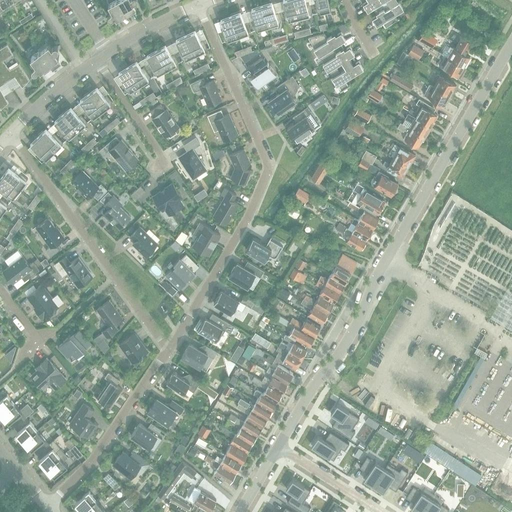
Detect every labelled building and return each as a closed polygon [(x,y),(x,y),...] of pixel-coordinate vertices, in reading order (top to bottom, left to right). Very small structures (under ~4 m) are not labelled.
[(0,0),(0,9),(14,0),(0,0)] [(112,10),(110,12),(109,13),(108,14),(108,15),(108,16),(109,17),(110,18),(111,18),(112,18),(113,17),(115,15),(117,18),(127,12),(119,0),(113,0),(108,3),(112,10)] [(119,0),(127,12),(137,6),(134,1),(135,0),(119,0)] [(299,17),(294,0),(283,0),(286,10),(283,11),(286,20),(289,20),(289,19),(299,17)] [(294,0),(299,17),(308,14),(308,15),(312,14),(310,4),(307,5),(305,0),(294,0)] [(314,0),(317,12),(321,12),(321,11),(330,9),(331,9),(328,0),(314,0)] [(368,11),(373,8),(380,3),(385,10),(398,2),(396,0),(367,0),(368,0),(363,4),(368,11)] [(380,3),(373,8),(377,15),(372,18),(376,26),(382,22),(385,27),(398,19),(395,14),(404,9),(399,1),(398,2),(385,10),(380,3)] [(268,3),(262,5),(268,25),(278,22),(278,23),(281,22),(278,12),(275,13),(272,3),(271,3),(272,3),(268,4),(268,3)] [(268,25),(262,5),(256,7),(256,8),(253,9),(252,9),(255,19),(252,20),(255,30),(259,29),(259,28),(268,25)] [(237,14),(231,16),(238,36),(247,32),(251,31),(247,22),(244,23),(241,13),(240,13),(237,15),(237,14)] [(238,36),(231,16),(225,18),(225,19),(222,20),(221,20),(224,27),(221,28),(225,41),(229,39),(238,36)] [(423,30),(418,39),(430,46),(435,38),(423,30)] [(192,32),(186,35),(195,54),(204,50),(207,48),(203,39),(200,41),(196,31),(195,31),(195,32),(192,33),(192,32)] [(308,37),(315,48),(314,49),(318,56),(319,56),(324,62),(337,54),(336,53),(332,47),(346,39),(341,32),(336,35),(335,33),(327,38),(324,33),(308,37)] [(195,54),(186,35),(180,38),(180,39),(177,40),(176,40),(181,50),(178,51),(183,60),(186,58),(195,54)] [(448,57),(466,67),(469,61),(468,61),(470,57),(465,54),(471,42),(462,36),(456,49),(450,46),(447,45),(442,54),(448,57)] [(49,43),(40,50),(50,63),(59,56),(56,52),(58,50),(58,49),(59,48),(59,47),(58,47),(58,46),(57,45),(56,45),(55,45),(54,45),(52,47),(49,43)] [(324,62),(323,63),(327,71),(328,70),(333,77),(332,78),(339,74),(338,73),(346,69),(342,62),(345,59),(345,60),(355,54),(350,46),(345,49),(340,43),(332,47),(336,53),(337,54),(324,62)] [(408,52),(419,58),(424,50),(413,43),(408,52)] [(7,44),(0,48),(0,70),(7,81),(14,76),(22,87),(30,79),(19,63),(10,69),(3,60),(13,54),(7,44)] [(162,47),(156,50),(167,68),(175,64),(179,62),(174,53),(171,55),(166,45),(165,46),(166,46),(163,48),(162,47)] [(250,45),(243,48),(245,54),(252,51),(250,45)] [(438,52),(431,47),(429,51),(436,55),(438,52)] [(243,48),(235,51),(237,57),(245,54),(243,48)] [(36,64),(33,66),(33,67),(32,67),(32,68),(32,69),(32,70),(33,70),(33,71),(34,71),(35,71),(36,71),(37,71),(39,68),(41,70),(50,63),(40,50),(30,57),(36,64)] [(167,68),(156,50),(151,53),(151,54),(148,56),(148,55),(147,56),(153,65),(150,67),(155,75),(158,73),(167,68)] [(409,55),(403,52),(397,63),(403,67),(409,55)] [(262,57),(250,65),(254,70),(253,70),(254,72),(255,71),(256,73),(251,76),(258,86),(276,74),(267,61),(265,62),(262,57)] [(466,67),(448,57),(445,62),(441,61),(439,65),(459,76),(461,73),(462,74),(466,67)] [(339,74),(332,78),(336,85),(337,84),(341,90),(349,86),(345,80),(364,68),(359,61),(354,64),(353,62),(348,65),(345,60),(345,59),(342,62),(346,69),(338,73),(339,74)] [(133,63),(128,67),(139,85),(148,79),(151,77),(146,69),(143,71),(137,62),(134,64),(133,63)] [(208,63),(201,66),(203,71),(210,68),(208,63)] [(201,66),(193,70),(196,75),(203,71),(201,66)] [(139,85),(128,67),(122,70),(123,71),(120,73),(120,72),(119,73),(125,82),(123,84),(128,92),(131,90),(139,85)] [(391,79),(410,90),(413,85),(394,73),(391,79)] [(297,87),(300,86),(292,75),(276,87),(280,92),(271,98),(273,102),(270,103),(274,109),(275,109),(277,112),(279,111),(280,111),(281,113),(295,103),(294,102),(294,101),(296,99),(293,96),(294,95),(293,94),(295,93),(297,89),(297,87)] [(180,76),(173,80),(176,85),(183,81),(180,76)] [(440,76),(434,86),(450,95),(456,85),(440,76)] [(382,77),(375,89),(380,92),(384,85),(386,86),(389,81),(382,77)] [(208,105),(222,99),(216,87),(217,86),(214,80),(206,83),(204,78),(191,83),(194,91),(201,88),(208,105)] [(173,80),(166,84),(169,89),(176,85),(173,80)] [(424,94),(428,97),(444,106),(450,95),(434,86),(429,84),(424,94)] [(94,89),(89,93),(102,110),(110,104),(110,105),(113,102),(107,94),(104,96),(98,88),(97,88),(95,90),(94,89)] [(382,95),(372,90),(367,97),(378,103),(382,95)] [(153,92),(146,96),(149,101),(156,97),(153,92)] [(102,110),(89,93),(84,97),(84,98),(82,100),(81,100),(87,109),(85,111),(91,119),(94,116),(102,110)] [(146,96),(139,100),(143,105),(149,101),(146,96)] [(340,99),(333,97),(331,103),(338,105),(340,99)] [(411,108),(408,112),(415,116),(430,125),(431,125),(437,115),(425,108),(428,104),(419,98),(416,103),(422,106),(418,113),(411,108)] [(169,138),(179,131),(173,123),(174,122),(167,111),(166,112),(160,104),(150,111),(156,119),(154,120),(161,131),(163,130),(169,138)] [(359,107),(354,115),(367,123),(372,115),(359,107)] [(68,110),(63,114),(77,130),(84,124),(87,122),(81,114),(79,116),(72,108),(71,108),(69,111),(68,110)] [(297,121),(287,128),(296,140),(314,128),(319,124),(311,112),(309,113),(305,108),(294,116),(297,121)] [(223,140),(238,134),(229,113),(223,116),(221,110),(208,115),(215,131),(218,129),(223,140)] [(415,116),(408,112),(406,116),(413,120),(409,127),(426,137),(432,126),(431,125),(430,125),(415,116)] [(77,130),(63,114),(58,118),(59,119),(56,121),(55,121),(62,130),(60,132),(67,139),(69,137),(77,130)] [(117,117),(110,122),(114,127),(120,121),(117,117)] [(364,128),(350,121),(345,130),(359,137),(364,128)] [(110,122),(104,128),(108,132),(114,127),(110,122)] [(409,127),(402,123),(400,122),(397,127),(403,131),(404,130),(407,131),(403,138),(418,147),(424,136),(425,137),(426,137),(409,127)] [(43,131),(39,136),(53,151),(60,144),(61,145),(63,142),(56,135),(54,137),(47,129),(46,130),(44,132),(43,131)] [(53,151),(39,136),(34,140),(35,141),(32,144),(32,143),(31,144),(39,152),(37,154),(44,161),(46,158),(53,151)] [(93,137),(87,143),(91,147),(97,142),(93,137)] [(179,157),(193,178),(206,169),(192,149),(200,144),(196,137),(184,145),(188,151),(179,157)] [(113,139),(99,150),(104,155),(110,150),(126,169),(138,159),(121,139),(117,143),(113,139)] [(87,143),(81,148),(85,152),(91,147),(87,143)] [(396,150),(393,157),(408,166),(415,155),(395,143),(392,148),(396,150)] [(306,149),(302,146),(297,153),(301,156),(306,149)] [(244,148),(230,155),(235,167),(231,177),(246,183),(251,170),(251,164),(244,148)] [(366,149),(361,157),(372,163),(376,155),(366,149)] [(361,157),(358,163),(376,173),(375,176),(373,176),(373,177),(373,179),(373,181),(373,183),(375,185),(391,195),(398,184),(387,178),(388,176),(378,170),(379,168),(372,163),(361,157)] [(408,166),(393,157),(389,163),(385,160),(382,165),(402,176),(408,166)] [(71,158),(65,164),(70,168),(75,162),(71,158)] [(321,163),(312,178),(319,183),(328,168),(321,163)] [(65,164),(60,170),(64,174),(70,168),(65,164)] [(7,171),(3,176),(19,189),(25,181),(26,181),(28,179),(20,172),(18,175),(10,168),(9,169),(10,169),(7,172),(7,171)] [(92,193),(98,199),(107,190),(101,184),(99,186),(82,170),(71,181),(81,191),(80,191),(87,198),(92,193)] [(19,189),(3,176),(0,179),(0,187),(5,191),(3,194),(11,200),(13,197),(19,189)] [(172,183),(153,196),(162,210),(167,207),(171,213),(183,205),(179,199),(182,197),(172,183)] [(140,186),(130,195),(135,200),(145,190),(140,186)] [(362,193),(356,203),(361,205),(360,207),(375,216),(376,215),(378,216),(385,202),(381,200),(382,198),(363,187),(360,192),(362,193)] [(213,215),(227,223),(238,204),(233,201),(236,195),(224,188),(221,194),(225,196),(213,215)] [(300,189),(296,195),(306,202),(310,195),(300,189)] [(37,193),(32,200),(37,203),(42,197),(37,193)] [(119,229),(131,217),(116,202),(118,200),(113,195),(104,204),(109,209),(103,215),(110,221),(111,220),(119,229)] [(0,214),(6,206),(8,203),(0,198),(0,214)] [(32,200),(28,206),(32,210),(37,203),(32,200)] [(362,214),(358,220),(373,229),(379,218),(375,216),(360,207),(350,201),(348,205),(362,214)] [(323,217),(335,224),(337,221),(325,214),(323,217)] [(351,223),(348,228),(367,239),(373,229),(358,220),(354,218),(354,219),(348,216),(346,220),(351,223)] [(19,218),(14,225),(19,228),(24,221),(19,218)] [(57,230),(49,218),(36,227),(50,247),(46,250),(50,256),(61,248),(57,242),(64,237),(58,229),(57,230)] [(193,246),(209,255),(220,235),(200,222),(194,233),(199,236),(193,246)] [(367,239),(348,228),(348,229),(339,224),(336,228),(344,233),(344,232),(349,235),(346,241),(361,249),(367,239)] [(14,225),(10,231),(14,235),(19,228),(14,225)] [(139,226),(130,236),(135,241),(133,243),(146,256),(157,244),(139,226)] [(246,250),(253,254),(252,255),(252,256),(252,257),(253,257),(253,258),(254,259),(255,259),(256,260),(257,259),(258,259),(259,259),(259,258),(265,261),(268,254),(271,256),(272,257),(273,257),(274,257),(275,257),(276,257),(276,256),(277,256),(283,246),(270,239),(272,236),(271,235),(266,245),(259,241),(260,240),(253,236),(249,243),(250,243),(246,250)] [(305,240),(299,237),(296,242),(302,245),(305,240)] [(165,274),(179,288),(189,279),(189,280),(196,273),(193,271),(198,266),(186,254),(181,259),(180,258),(174,264),(171,260),(166,266),(169,269),(165,274)] [(343,254),(331,273),(346,282),(357,262),(343,254)] [(3,268),(2,269),(13,283),(25,274),(28,278),(39,270),(33,261),(29,264),(22,256),(4,270),(3,268)] [(78,287),(93,276),(79,257),(70,263),(66,256),(54,264),(63,275),(67,272),(78,287)] [(302,270),(306,262),(299,258),(295,266),(302,270)] [(250,271),(237,263),(229,276),(248,287),(255,274),(260,277),(264,271),(253,265),(250,271)] [(303,284),(307,276),(295,269),(291,276),(303,284)] [(320,275),(318,279),(340,292),(346,282),(331,273),(328,278),(320,275)] [(340,292),(318,279),(316,283),(323,287),(320,292),(335,301),(340,292)] [(42,284),(27,296),(36,307),(34,308),(42,318),(43,317),(44,318),(59,306),(57,304),(57,302),(55,299),(53,299),(42,284)] [(286,300),(291,292),(282,287),(278,296),(286,300)] [(511,327),(511,290),(507,287),(490,315),(511,327)] [(221,290),(214,303),(231,313),(232,312),(233,312),(235,312),(236,309),(236,308),(235,307),(239,300),(221,290)] [(302,297),(303,298),(328,313),(334,303),(319,294),(316,300),(305,293),(302,297)] [(244,295),(241,301),(251,308),(255,302),(244,295)] [(328,313),(303,298),(301,302),(311,308),(308,315),(322,323),(328,313)] [(110,300),(97,309),(109,326),(102,331),(107,337),(118,329),(114,324),(123,318),(110,300)] [(234,326),(212,313),(212,314),(209,319),(205,317),(201,323),(200,322),(196,330),(204,335),(205,334),(216,340),(220,334),(222,335),(225,330),(230,333),(234,326)] [(292,317),(290,321),(315,335),(321,325),(307,317),(302,325),(301,324),(302,323),(292,317)] [(315,335),(290,321),(288,325),(292,327),(288,334),(295,338),(308,345),(309,346),(315,335)] [(70,335),(58,347),(67,357),(72,353),(76,357),(91,343),(79,330),(72,337),(70,335)] [(134,333),(120,344),(136,366),(136,365),(141,359),(140,358),(148,352),(142,344),(141,344),(134,335),(135,334),(134,333)] [(281,342),(279,346),(301,359),(307,349),(294,342),(295,340),(286,334),(284,337),(293,343),(292,345),(291,346),(287,344),(287,345),(281,342)] [(104,339),(98,343),(104,352),(109,346),(104,339)] [(190,343),(182,356),(200,367),(206,370),(211,362),(217,352),(207,345),(203,351),(190,343)] [(244,347),(238,343),(230,356),(236,360),(244,347)] [(255,347),(248,343),(242,353),(249,357),(255,347)] [(275,359),(279,361),(282,363),(283,361),(296,368),(301,359),(279,346),(276,350),(279,352),(275,359)] [(236,361),(224,354),(229,373),(236,361)] [(48,359),(31,375),(44,389),(50,383),(55,389),(66,378),(61,373),(48,359)] [(252,371),(256,364),(248,359),(245,364),(248,366),(247,367),(252,371)] [(269,371),(272,373),(274,374),(273,375),(287,383),(293,373),(278,364),(279,361),(275,359),(273,361),(278,364),(273,371),(270,369),(269,371)] [(174,371),(167,382),(183,393),(187,387),(193,392),(198,386),(214,397),(218,391),(189,373),(185,379),(174,371)] [(97,398),(110,406),(122,389),(116,385),(120,380),(108,372),(105,377),(109,380),(97,398)] [(18,374),(13,377),(20,386),(25,383),(18,374)] [(237,377),(232,374),(229,380),(234,382),(237,377)] [(262,380),(254,375),(254,376),(282,393),(287,383),(273,375),(270,380),(264,377),(262,380)] [(282,393),(254,376),(252,380),(266,388),(263,393),(261,392),(260,392),(276,401),(282,393)] [(227,382),(222,392),(228,395),(233,385),(227,382)] [(0,412),(1,414),(15,403),(3,389),(0,391),(0,412)] [(258,397),(256,401),(271,410),(276,401),(260,392),(256,389),(253,394),(258,397)] [(157,397),(148,411),(168,424),(177,411),(180,413),(184,408),(172,400),(168,405),(157,397)] [(238,401),(239,402),(267,418),(271,410),(256,401),(253,405),(240,397),(238,401)] [(267,418),(239,402),(236,407),(248,414),(246,418),(262,427),(267,418)] [(15,403),(1,414),(9,423),(10,422),(14,426),(26,416),(33,410),(28,403),(20,409),(15,403)] [(70,423),(89,437),(93,431),(94,432),(98,426),(97,425),(98,424),(89,418),(94,410),(83,403),(70,423)] [(337,403),(331,413),(337,417),(332,426),(351,438),(355,432),(352,429),(359,417),(337,403)] [(238,423),(237,424),(257,435),(262,427),(246,418),(244,421),(237,417),(238,417),(231,413),(228,417),(238,423)] [(26,416),(14,426),(20,433),(19,435),(24,441),(37,430),(26,416)] [(369,416),(365,422),(375,428),(379,422),(369,416)] [(139,423),(131,435),(142,443),(142,445),(143,446),(145,447),(147,447),(149,447),(157,435),(162,439),(166,433),(154,425),(151,430),(148,428),(148,429),(139,423)] [(235,432),(235,433),(252,443),(257,435),(237,424),(236,426),(240,428),(237,433),(235,432)] [(203,425),(198,432),(206,437),(210,430),(203,425)] [(381,426),(377,431),(390,440),(394,435),(381,426)] [(232,441),(231,442),(247,451),(252,443),(235,433),(225,427),(222,431),(232,437),(230,440),(232,441)] [(37,430),(24,441),(32,450),(33,449),(37,453),(49,443),(37,430)] [(318,436),(312,446),(334,460),(341,448),(345,450),(349,444),(330,431),(325,440),(318,436)] [(189,436),(184,433),(180,439),(185,442),(189,436)] [(196,442),(205,447),(208,442),(199,437),(196,442)] [(49,443),(37,453),(43,460),(41,462),(47,468),(60,457),(65,453),(60,448),(53,439),(49,443)] [(230,444),(225,452),(241,462),(247,451),(231,442),(228,440),(227,442),(230,444)] [(186,446),(179,441),(174,450),(181,454),(186,446)] [(70,449),(78,458),(83,454),(75,444),(70,449)] [(197,449),(192,446),(188,452),(194,455),(197,449)] [(122,451),(114,462),(120,467),(119,469),(119,471),(120,473),(122,474),(124,475),(126,474),(128,473),(131,476),(136,469),(142,474),(150,463),(138,454),(134,459),(122,451)] [(217,455),(215,459),(236,472),(241,462),(225,452),(222,458),(217,455)] [(60,457),(47,468),(54,477),(68,466),(64,461),(68,457),(65,453),(60,457)] [(208,455),(206,459),(210,461),(210,462),(218,466),(214,472),(230,482),(236,472),(215,459),(212,458),(208,455)] [(367,456),(360,467),(368,473),(364,479),(373,486),(385,468),(385,467),(375,461),(367,456)] [(182,461),(158,494),(164,498),(184,471),(192,477),(196,471),(182,461)] [(385,468),(373,486),(383,492),(387,485),(396,491),(408,472),(401,468),(400,471),(387,463),(385,467),(385,468)] [(108,472),(104,477),(112,486),(117,482),(108,472)] [(292,479),(286,489),(293,493),(287,502),(303,511),(307,511),(310,507),(303,502),(311,490),(292,479)] [(413,486),(406,497),(414,502),(410,509),(414,511),(421,511),(434,493),(425,487),(422,492),(413,486)] [(188,498),(194,502),(210,511),(216,500),(194,487),(188,498)] [(78,505),(83,511),(96,500),(89,491),(77,501),(79,503),(78,505)] [(434,493),(421,511),(447,511),(449,509),(440,503),(443,499),(434,493)] [(173,496),(170,501),(188,511),(191,506),(173,496)] [(134,503),(129,497),(124,501),(128,507),(134,503)] [(106,511),(96,500),(83,511),(106,511)]
